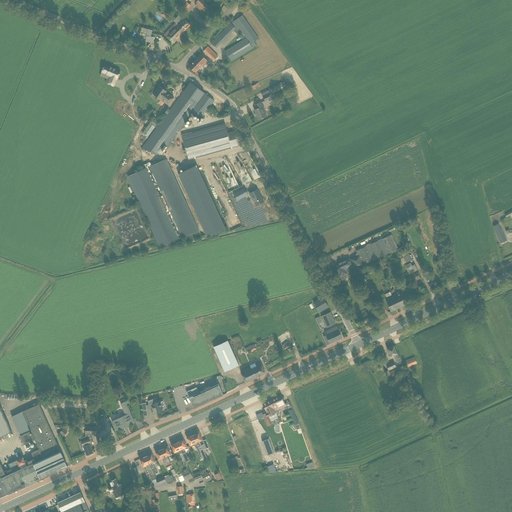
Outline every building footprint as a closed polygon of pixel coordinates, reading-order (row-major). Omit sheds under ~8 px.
[(198,0),(196,2),(204,11),(209,6),(202,0),(198,0)] [(232,22),(238,31),(240,29),(246,38),(247,38),(251,44),(259,39),(242,15),(232,22)] [(179,16),(173,21),(176,24),(178,25),(181,28),(180,29),(179,30),(179,31),(180,32),(182,34),(190,25),(187,22),(184,19),(182,17),(181,18),(179,16)] [(172,31),(166,37),(172,43),(182,34),(180,32),(179,31),(179,30),(180,29),(181,28),(178,25),(176,24),(170,30),(172,31)] [(146,42),(154,42),(154,37),(150,37),(152,30),(142,28),(140,35),(146,37),(146,42)] [(216,37),(211,42),(217,47),(222,42),(216,37)] [(225,51),(231,61),(253,48),(251,44),(247,38),(246,38),(225,51)] [(203,51),(213,61),(218,56),(208,47),(203,51)] [(200,54),(189,66),(195,73),(202,66),(203,67),(208,62),(200,54)] [(117,79),(120,71),(105,65),(101,72),(117,79)] [(183,92),(197,103),(204,93),(190,82),(183,92)] [(282,82),(273,86),(275,90),(283,85),(282,82)] [(174,98),(166,93),(167,92),(159,86),(153,94),(160,100),(161,99),(169,105),(174,98)] [(169,112),(185,123),(191,115),(190,114),(191,112),(198,103),(197,103),(183,92),(169,112)] [(268,100),(273,97),(270,93),(262,97),(265,102),(268,100)] [(191,112),(200,119),(214,100),(205,94),(198,103),(191,112)] [(254,110),(259,120),(267,116),(263,109),(264,109),(261,102),(254,105),(256,109),(254,110)] [(185,123),(169,112),(141,149),(159,155),(162,155),(185,123)] [(142,133),(148,137),(155,127),(150,123),(142,133)] [(241,145),(237,130),(227,133),(225,123),(181,135),(188,160),(241,145)] [(145,165),(146,168),(179,240),(199,231),(166,159),(151,166),(150,163),(145,165)] [(225,229),(196,165),(178,174),(207,237),(225,229)] [(179,240),(146,168),(128,176),(161,248),(179,240)] [(233,195),(237,201),(248,195),(244,188),(233,195)] [(249,194),(256,206),(264,202),(257,190),(249,194)] [(495,225),(495,224),(492,225),(499,238),(501,243),(506,240),(501,229),(501,230),(498,224),(495,225)] [(351,260),(355,268),(398,249),(391,235),(356,251),(357,254),(356,254),(356,256),(356,257),(351,260)] [(409,270),(419,266),(413,252),(410,254),(412,260),(409,261),(410,263),(407,265),(409,270)] [(406,263),(412,259),(409,254),(403,258),(406,263)] [(337,269),(336,269),(339,275),(337,275),(340,281),(347,278),(346,275),(347,274),(347,273),(351,271),(354,270),(353,266),(349,258),(338,263),(338,264),(337,265),(337,266),(336,267),(337,269)] [(421,278),(419,272),(405,278),(408,284),(421,278)] [(408,303),(402,290),(397,292),(397,293),(394,295),(400,307),(408,303)] [(400,307),(394,295),(385,299),(391,311),(400,307)] [(314,303),(320,312),(328,307),(322,298),(314,303)] [(321,316),(327,328),(336,324),(330,312),(321,316)] [(342,338),(337,327),(332,329),(333,332),(332,333),(324,337),(327,345),(330,344),(342,338)] [(239,366),(228,341),(213,348),(224,372),(239,366)] [(256,349),(254,344),(245,348),(247,353),(256,349)] [(387,349),(389,354),(391,356),(393,355),(396,362),(400,361),(394,346),(387,349)] [(417,363),(415,358),(406,361),(408,367),(417,363)] [(255,363),(256,366),(251,368),(251,367),(240,371),(245,383),(265,374),(260,361),(255,363)] [(386,365),(389,370),(396,367),(393,362),(386,365)] [(191,390),(186,392),(194,408),(223,395),(218,385),(202,392),(201,388),(197,390),(196,388),(191,390)] [(281,395),(272,399),(277,410),(279,409),(277,406),(284,403),(281,395)] [(162,406),(164,406),(163,401),(160,402),(160,401),(154,404),(152,399),(148,401),(150,408),(153,407),(154,408),(153,409),(154,412),(157,411),(157,413),(163,411),(163,409),(163,408),(162,408),(162,407),(162,406)] [(277,410),(272,399),(262,403),(266,411),(267,413),(263,415),(268,425),(272,423),(269,417),(277,413),(275,411),(277,410)] [(127,425),(134,422),(125,402),(121,404),(126,415),(112,421),(116,430),(123,427),(123,428),(128,426),(127,425)] [(36,481),(67,466),(39,404),(22,412),(31,431),(21,436),(24,444),(35,440),(39,449),(31,453),(34,459),(28,462),(29,465),(21,469),(17,460),(9,464),(11,469),(7,471),(9,474),(1,478),(0,476),(5,473),(0,462),(0,497),(25,486),(27,486),(29,486),(30,483),(33,482),(34,483),(36,482),(36,481)] [(0,406),(0,436),(11,431),(0,406)] [(294,413),(292,409),(288,410),(290,415),(295,425),(298,423),(294,413)] [(31,431),(22,412),(12,416),(21,436),(31,431)] [(193,435),(201,453),(204,461),(207,459),(203,450),(210,447),(206,439),(202,441),(204,444),(200,446),(198,441),(202,440),(199,432),(193,435)] [(198,454),(201,453),(193,435),(187,438),(190,445),(194,444),(198,454)] [(93,453),(90,444),(89,444),(89,443),(90,443),(89,438),(88,439),(87,436),(81,439),(82,441),(81,441),(81,442),(81,443),(82,444),(82,445),(83,446),(84,445),(84,446),(83,446),(86,455),(93,453)] [(269,438),(262,441),(267,455),(274,453),(269,438)] [(183,439),(177,442),(187,464),(186,462),(189,461),(189,460),(189,459),(189,458),(189,457),(188,457),(187,457),(184,448),(186,447),(183,439)] [(187,464),(177,442),(171,445),(174,452),(178,451),(185,465),(187,464)] [(167,447),(161,449),(169,467),(172,466),(167,456),(171,454),(167,447)] [(169,467),(161,449),(155,452),(159,460),(161,459),(164,465),(166,465),(167,468),(169,467)] [(152,454),(146,456),(154,474),(156,473),(151,463),(155,461),(152,454)] [(154,474),(146,456),(140,459),(142,464),(145,470),(148,469),(151,475),(150,475),(152,480),(156,479),(154,474)] [(293,469),(293,470),(298,469),(297,465),(304,463),(303,460),(296,462),(295,462),(291,463),(293,469)] [(188,480),(190,482),(194,480),(193,478),(189,469),(182,472),(186,481),(188,480)] [(195,480),(202,477),(201,474),(201,475),(200,472),(193,475),(195,480)] [(201,474),(202,477),(203,476),(206,482),(211,479),(208,473),(207,473),(207,472),(201,474)] [(156,480),(158,485),(166,481),(164,476),(156,480)] [(124,497),(122,494),(123,494),(121,487),(122,487),(121,485),(119,485),(116,479),(112,481),(112,482),(110,482),(111,486),(109,487),(111,491),(113,490),(117,499),(120,498),(120,499),(124,497)] [(89,511),(88,510),(84,511),(80,503),(84,501),(80,492),(67,498),(63,500),(62,500),(57,503),(58,504),(56,505),(58,511),(49,511),(48,510),(45,511),(44,511),(43,511),(89,511)]
